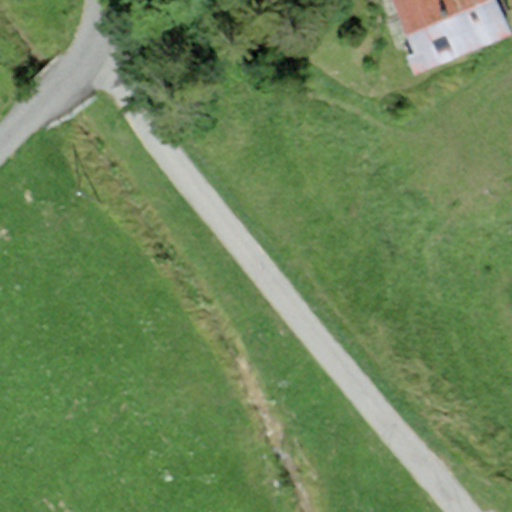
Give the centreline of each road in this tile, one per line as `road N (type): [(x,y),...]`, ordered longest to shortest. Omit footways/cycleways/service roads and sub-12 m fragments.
road 1 (unclassified): [(83,57),(122,94),(461,511)]
road 2 (unclassified): [(0,147),(83,57)]
